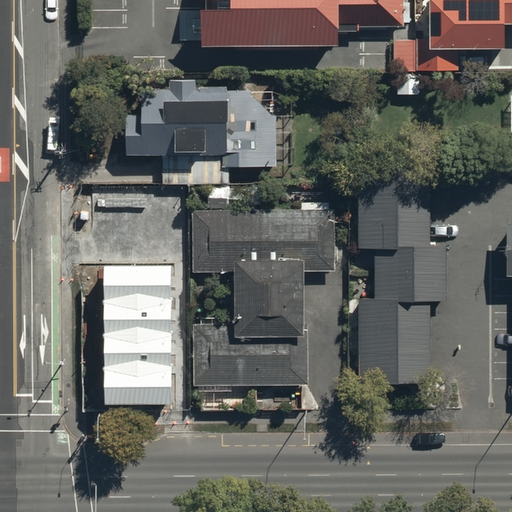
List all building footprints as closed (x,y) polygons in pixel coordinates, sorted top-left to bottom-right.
[(202,0),(203,45),(339,44),(339,32),(361,32),(361,27),(405,26),(404,0),(202,0)] [(418,40),(418,70),(457,70),(457,48),(503,48),(503,23),(511,23),(511,0),(430,0),(430,40),(418,40)] [(395,40),(395,72),(415,72),(414,40),(395,40)] [(418,73),(398,73),(398,94),(418,93),(418,73)] [(143,111),(127,111),(127,154),(162,154),(163,182),(228,181),(228,165),(278,164),(277,88),(230,88),(229,84),(200,85),(200,79),(169,80),(169,89),(142,89),(143,111)] [(511,154),(486,155),(486,191),(511,190),(511,154)] [(377,296),(358,296),(359,382),(434,381),(433,302),(447,302),(447,245),(432,245),(431,170),(358,170),(358,248),(376,248),(377,296)] [(185,238),(185,196),(166,197),(166,238),(185,238)] [(235,289),(231,289),(231,305),(235,305),(235,317),(193,317),(193,384),(199,384),(199,390),(232,390),(232,384),(309,384),(308,322),(306,322),(305,270),(336,270),(335,208),(329,209),(329,200),(302,200),(302,208),(193,209),(193,238),(194,272),(235,271),(235,289)] [(511,226),(501,227),(501,281),(511,280),(511,226)] [(104,267),(106,404),(172,403),(171,266),(104,267)]
